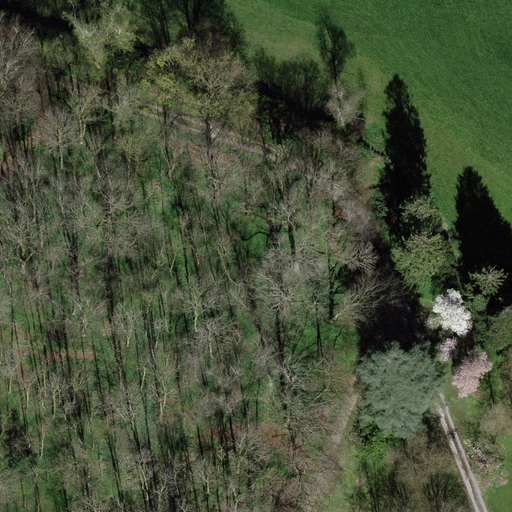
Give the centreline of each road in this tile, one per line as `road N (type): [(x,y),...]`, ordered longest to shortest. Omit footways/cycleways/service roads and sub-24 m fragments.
road 1 (track): [(485,511),(398,295),(349,197),(308,167),(0,59)]
road 2 (track): [(398,295),(310,511)]
